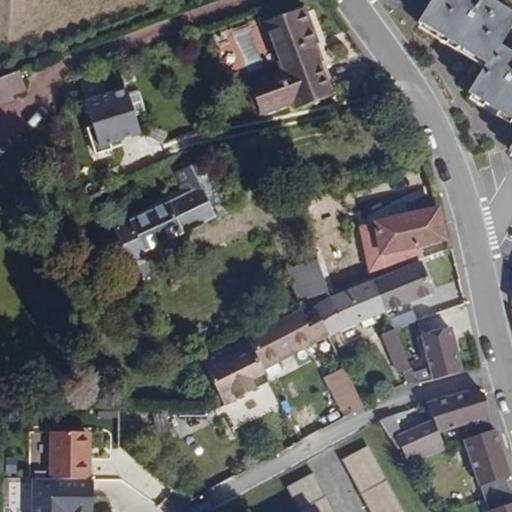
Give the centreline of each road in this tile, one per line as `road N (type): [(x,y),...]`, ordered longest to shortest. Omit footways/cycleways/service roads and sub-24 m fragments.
road 1 (residential): [(347,0),(453,152),(511,375)]
road 2 (unknown): [(238,0),(78,63),(29,110)]
